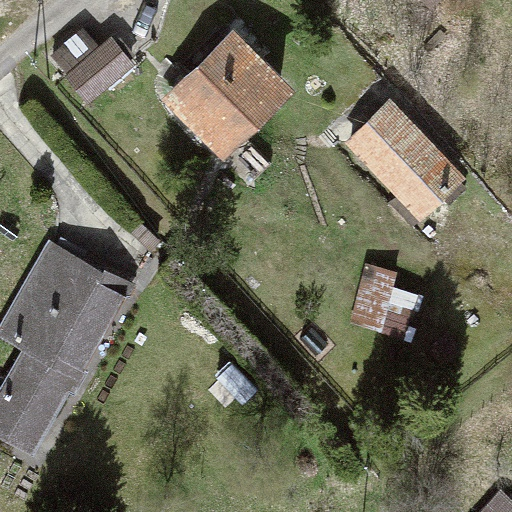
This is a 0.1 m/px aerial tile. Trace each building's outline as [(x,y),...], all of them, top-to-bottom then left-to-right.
[(224,141),(279,86),(229,38),(174,93),(224,141)] [(68,74),(87,97),(129,61),(110,39),(68,74)] [(388,103),(351,138),(420,212),(457,177),(388,103)] [(0,428),(30,445),(124,282),(52,241),(2,329),(29,345),(4,388),(0,385),(0,428)] [(511,511),(511,506),(501,496),(487,511),(511,511)]
